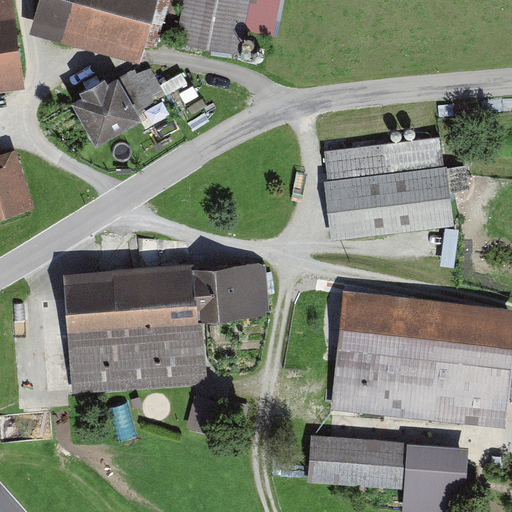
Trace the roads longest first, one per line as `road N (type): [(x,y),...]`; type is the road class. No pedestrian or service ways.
road 1 (residential): [(0,273),(227,134),(292,106),(511,83)]
road 2 (track): [(511,437),(356,430),(301,415),(274,387),(293,261)]
road 3 (track): [(274,511),(260,458),(265,415),(284,397)]
